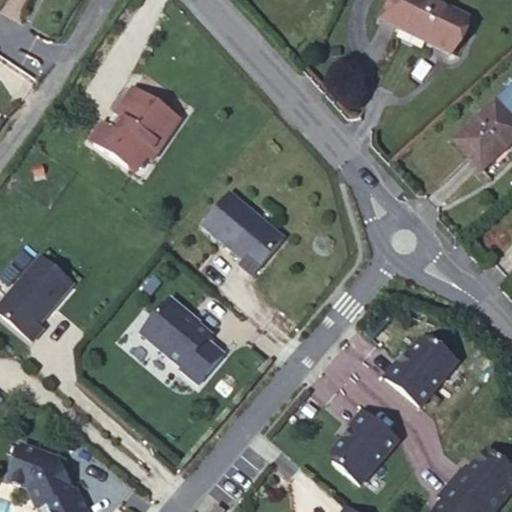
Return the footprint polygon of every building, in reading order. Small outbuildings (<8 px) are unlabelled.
[(468,19),(429,0),(414,0),(412,4),(403,0),(391,0),(380,22),(401,31),(402,28),(427,41),(425,44),(450,56),(468,19)] [(427,41),(402,28),(401,31),(425,44),(427,41)] [(107,127),(94,147),(133,173),(144,157),(153,162),(169,139),(167,137),(178,119),(133,88),(107,127)] [(511,142),(511,121),(495,103),(454,142),(479,170),(501,149),(503,151),(511,142)] [(103,124),(89,144),(94,147),(107,127),(103,124)] [(503,151),(501,149),(479,170),(481,172),(503,151)] [(239,268),(252,278),(282,240),(227,195),(200,228),(243,263),(239,268)] [(0,304),(0,319),(32,344),(41,331),(37,327),(70,283),(35,258),(0,304)] [(189,317),(171,301),(141,336),(182,370),(180,372),(197,386),(222,356),(206,343),(211,338),(188,318),(189,317)] [(398,364),(385,379),(419,409),(458,363),(431,340),(421,341),(400,366),(398,364)] [(358,489),(397,443),(362,413),(349,429),(351,431),(330,456),(331,466),(358,489)] [(63,464),(20,448),(5,486),(27,493),(35,511),(85,511),(76,492),(71,494),(67,486),(64,487),(61,480),(64,478),(69,475),(63,464)] [(462,471),(460,473),(491,511),(494,511),(511,491),(511,471),(488,451),(468,475),(462,471)] [(491,511),(460,473),(438,499),(444,504),(436,511),(491,511)]
